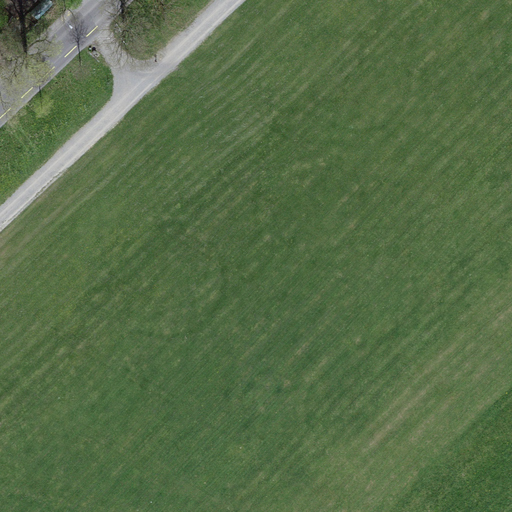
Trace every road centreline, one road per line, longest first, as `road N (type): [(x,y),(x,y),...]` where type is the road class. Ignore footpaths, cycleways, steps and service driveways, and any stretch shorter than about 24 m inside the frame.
road 1 (track): [(232,0),(0,220)]
road 2 (secondary): [(112,0),(0,106)]
